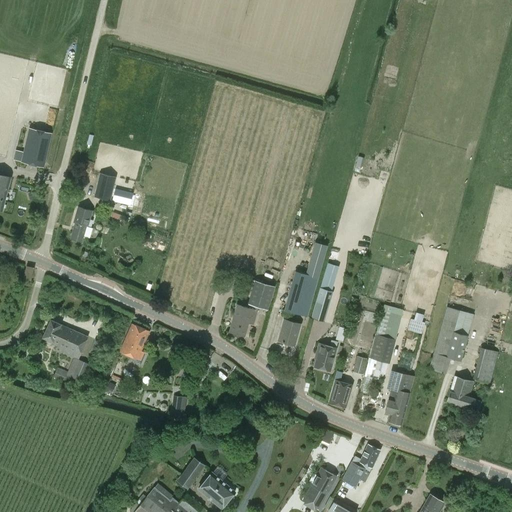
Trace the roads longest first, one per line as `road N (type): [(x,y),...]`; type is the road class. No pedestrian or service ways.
road 1 (secondary): [(511,480),(359,429),(184,325),(42,261)]
road 2 (unclassified): [(42,261),(104,0)]
